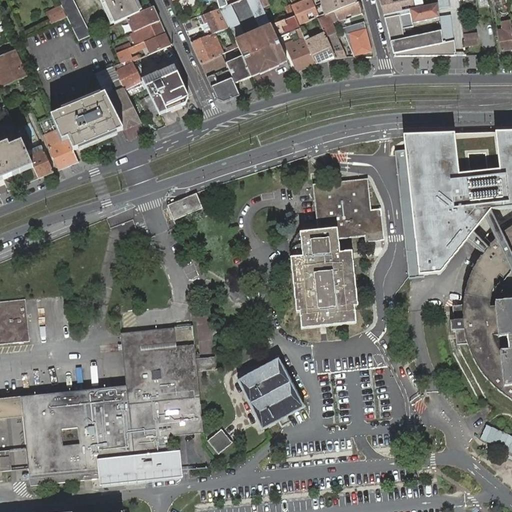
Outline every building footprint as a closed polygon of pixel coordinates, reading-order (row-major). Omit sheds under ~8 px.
[(58,0),(62,7),(67,17),(79,41),(91,36),(73,0),(58,0)] [(140,13),(133,0),(103,0),(115,24),(140,13)] [(216,0),(220,8),(228,5),(226,0),(216,0)] [(245,0),(259,32),(271,26),(271,25),(260,0),(245,0)] [(360,2),(359,0),(305,0),(292,6),(299,24),(317,17),(318,18),(334,12),(360,2)] [(438,4),(437,0),(383,0),(388,14),(405,10),(407,10),(409,10),(438,4)] [(385,18),(386,25),(395,57),(456,56),(455,43),(443,44),(442,32),(406,38),(403,28),(413,26),(413,23),(440,17),(438,8),(450,7),(448,0),(437,0),(438,4),(409,10),(410,13),(385,18)] [(362,10),(360,2),(334,12),(336,15),(338,19),(362,10)] [(228,5),(221,8),(228,26),(229,28),(236,42),(245,38),(230,4),(228,5)] [(51,12),(56,23),(67,17),(62,7),(51,12)] [(135,32),(160,21),(153,7),(148,9),(129,19),(135,32)] [(205,14),(203,16),(206,24),(207,23),(210,32),(207,33),(208,36),(215,34),(229,28),(228,26),(221,8),(220,8),(205,14)] [(334,12),(318,18),(324,33),(336,59),(347,58),(331,23),(336,21),(334,16),(336,15),(334,12)] [(299,26),(295,16),(271,25),(271,26),(277,38),(290,33),(294,41),(286,45),(298,72),(317,64),(306,40),(299,26)] [(355,26),(352,18),(339,22),(354,56),(372,52),(364,22),(355,26)] [(137,46),(165,33),(160,21),(135,32),(131,34),(137,46)] [(511,49),(511,29),(511,21),(503,23),(504,30),(499,31),(502,51),(511,49)] [(277,38),(271,26),(259,32),(245,38),(236,42),(237,44),(238,48),(242,57),(252,78),(261,74),(260,70),(262,69),(262,67),(273,62),(276,67),(284,63),(282,57),(285,55),(277,38)] [(148,56),(171,46),(165,33),(137,46),(132,48),(117,54),(121,64),(124,63),(132,60),(133,62),(141,59),(140,56),(131,59),(129,55),(147,47),(150,52),(147,53),(148,56)] [(336,59),(324,33),(306,40),(317,64),(336,59)] [(208,36),(192,43),(201,64),(222,55),(224,54),(221,49),(217,51),(212,39),(216,37),(215,34),(208,36)] [(476,35),(464,36),(465,46),(477,44),(476,35)] [(130,43),(115,50),(117,54),(132,48),(130,43)] [(0,79),(1,79),(5,88),(30,76),(23,62),(17,50),(0,57),(0,79)] [(222,55),(201,64),(206,74),(221,67),(222,67),(227,65),(226,64),(222,55)] [(232,76),(233,79),(235,84),(252,78),(242,57),(226,64),(227,65),(232,76)] [(142,80),(139,75),(133,62),(132,60),(124,63),(126,67),(120,70),(119,68),(122,67),(121,64),(114,67),(119,79),(125,91),(143,82),(142,80)] [(260,70),(261,74),(276,67),(273,62),(262,67),(262,69),(260,70)] [(158,73),(142,80),(143,82),(146,89),(147,91),(148,93),(157,111),(189,96),(174,66),(158,73)] [(229,69),(223,72),(226,79),(232,76),(229,69)] [(125,91),(119,79),(114,81),(111,90),(113,93),(106,97),(108,99),(113,110),(123,130),(141,123),(128,97),(125,91)] [(217,100),(224,102),(240,96),(235,84),(233,79),(213,87),(217,100)] [(125,91),(128,97),(146,89),(143,82),(125,91)] [(106,97),(105,95),(52,117),(55,125),(62,142),(68,139),(73,151),(123,130),(113,110),(108,99),(106,97)] [(157,111),(160,115),(185,103),(189,96),(157,111)] [(158,114),(148,97),(141,101),(150,118),(158,114)] [(51,117),(38,124),(42,134),(44,137),(55,133),(54,130),(52,127),(55,125),(52,117),(51,117)] [(78,163),(73,151),(68,139),(62,142),(55,125),(52,127),(54,130),(55,133),(44,137),(59,171),(78,163)] [(511,133),(486,134),(446,134),(398,138),(395,138),(408,279),(429,277),(458,240),(465,231),(474,220),(480,212),(511,209),(511,133)] [(0,181),(34,168),(23,144),(20,138),(0,146),(0,181)] [(39,179),(54,173),(42,147),(32,152),(28,142),(23,144),(34,168),(39,179)] [(303,257),(290,258),(296,313),(299,313),(301,329),(356,323),(355,307),(358,306),(352,251),(340,253),(339,239),(365,236),(365,242),(384,240),(382,216),(380,210),(376,210),(371,211),(370,205),(368,179),(313,185),(318,231),(300,233),(303,257)] [(167,206),(173,221),(181,217),(202,209),(196,194),(167,206)] [(465,231),(458,240),(477,257),(468,270),(461,287),(458,305),(452,306),(454,320),(450,321),(451,331),(455,331),(456,345),(467,344),(478,368),(496,389),(511,400),(511,216),(506,219),(492,231),(480,212),(474,220),(487,244),(484,248),(465,231)] [(0,344),(30,341),(26,299),(0,301),(0,344)] [(87,390),(22,397),(23,410),(31,486),(100,479),(101,486),(184,478),(181,451),(171,453),(169,437),(204,433),(197,372),(196,359),(194,344),(175,347),(174,329),(122,334),(127,392),(88,396),(87,390)] [(200,359),(196,359),(197,372),(216,370),(215,357),(200,359)] [(238,380),(264,429),(279,421),(287,416),(304,407),(294,387),(289,378),(278,358),(238,380)] [(6,412),(23,410),(22,397),(0,398),(0,471),(12,470),(11,457),(0,457),(0,418),(7,418),(6,412)] [(234,442),(223,429),(209,440),(220,454),(234,442)]
